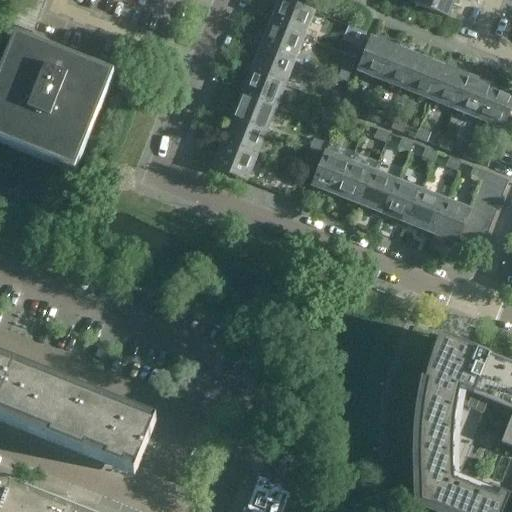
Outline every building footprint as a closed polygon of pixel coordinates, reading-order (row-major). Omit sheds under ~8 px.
[(46,0),(20,0),(20,2),(42,11),(46,0)] [(281,0),(279,0),(270,24),(304,38),(314,13),(281,0)] [(448,17),(455,0),(415,0),(414,4),(448,17)] [(42,11),(20,2),(15,13),(38,22),(42,11)] [(38,22),(15,13),(11,24),(33,33),(38,22)] [(295,62),(304,38),(270,24),(261,48),(295,62)] [(0,145),(75,175),(114,76),(15,37),(0,75),(0,145)] [(383,81),(396,48),(371,38),(358,72),(383,81)] [(361,49),(360,48),(343,42),(339,52),(357,59),(361,49)] [(285,86),(295,62),(261,48),(251,72),(285,86)] [(407,91),(420,57),(396,48),(383,81),(407,91)] [(431,101),(444,67),(420,57),(407,91),(431,101)] [(454,110),(468,76),(444,67),(431,101),(454,110)] [(352,71),(351,71),(343,68),(338,79),(347,83),(352,71)] [(275,110),(285,86),(251,72),(242,96),(275,110)] [(478,120),(492,86),(468,76),(454,110),(478,120)] [(504,130),(511,108),(511,94),(492,86),(478,120),(504,130)] [(337,106),(342,95),(333,92),(329,103),(337,106)] [(266,134),(275,110),(242,96),(232,120),(266,134)] [(358,105),(347,101),(347,100),(343,109),(354,113),(358,105)] [(383,115),(371,110),(368,119),(380,124),(383,115)] [(324,116),(319,127),(328,130),(332,119),(324,116)] [(256,158),(266,134),(232,120),(223,144),(256,158)] [(395,120),(392,128),(404,133),(407,125),(395,120)] [(365,125),(354,121),(350,130),(362,134),(365,125)] [(389,135),(378,130),(374,139),(385,144),(389,135)] [(427,143),(428,142),(431,134),(419,130),(416,138),(427,143)] [(451,152),(452,151),(455,144),(443,139),(440,148),(451,152)] [(323,143),(322,143),(314,140),(310,151),(318,154),(323,143)] [(413,144),(402,140),(398,149),(409,153),(413,144)] [(246,182),(256,158),(223,144),(213,168),(246,182)] [(437,154),(425,149),(422,158),(433,163),(437,154)] [(479,153),(467,149),(464,157),(475,162),(479,153)] [(338,197),(351,163),(326,153),(312,187),(338,197)] [(461,164),(450,159),(446,168),(458,173),(461,164)] [(361,206),(375,173),(351,163),(338,197),(361,206)] [(313,167),(312,167),(305,164),(300,175),(309,178),(313,167)] [(482,182),(485,173),(474,169),(470,178),(482,182)] [(385,216),(399,182),(375,173),(361,206),(385,216)] [(485,173),(482,182),(481,184),(504,194),(508,182),(485,173)] [(304,189),(309,178),(300,175),(295,186),(304,189)] [(409,225),(423,192),(399,182),(385,216),(409,225)] [(499,205),(504,194),(481,184),(476,196),(499,205)] [(433,235),(446,201),(423,192),(409,225),(433,235)] [(495,216),(499,205),(476,196),(472,207),(495,216)] [(463,229),(467,218),(470,211),(446,201),(433,235),(457,244),(459,240),(463,229)] [(490,227),(495,216),(472,207),(470,211),(467,218),(490,227)] [(486,238),(490,227),(467,218),(463,229),(486,238)] [(481,250),(486,238),(463,229),(459,240),(481,250)] [(253,328),(253,329),(245,351),(259,356),(267,333),(253,328)] [(418,506),(432,511),(504,511),(510,497),(500,493),(498,499),(453,481),(485,401),(511,411),(511,417),(501,445),(511,449),(511,364),(440,336),(436,345),(433,354),(429,365),(427,375),(424,384),(422,395),(420,404),(419,410),(419,416),(418,425),(417,434),(416,442),(416,450),(416,458),(416,465),(418,506)] [(156,423),(0,360),(0,416),(137,471),(154,428),(156,423)] [(91,511),(0,475),(0,511),(91,511)] [(244,511),(287,511),(296,490),(259,475),(244,511)]
